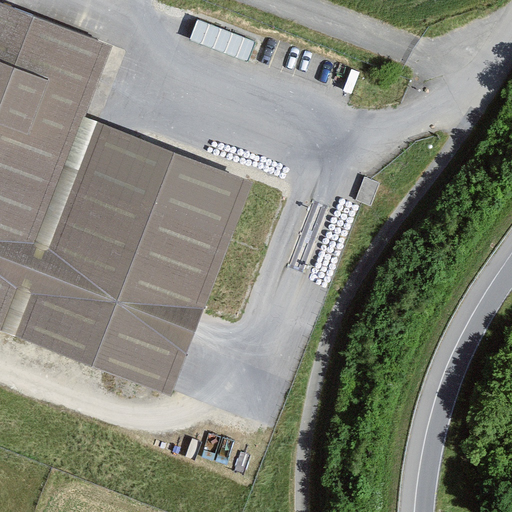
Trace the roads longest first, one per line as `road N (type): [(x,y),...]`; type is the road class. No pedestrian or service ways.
road 1 (track): [(302,511),(312,404),(337,316),(455,142),(477,74)]
road 2 (motorway): [(511,272),(454,373),(425,511)]
road 3 (track): [(0,372),(197,432),(236,418)]
